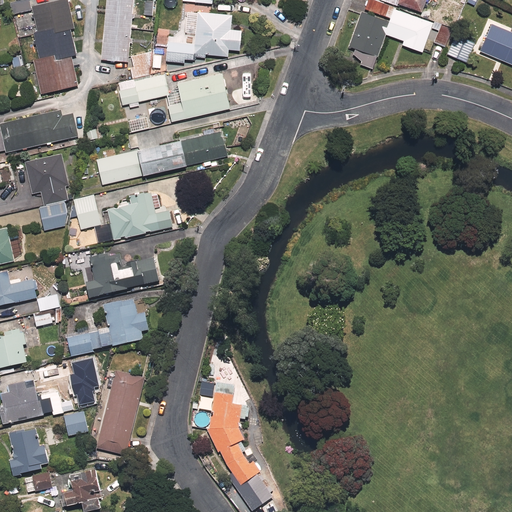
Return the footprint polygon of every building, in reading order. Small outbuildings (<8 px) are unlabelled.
[(31,9),(28,0),(15,0),(5,3),(8,15),(31,9)] [(71,53),(73,53),(66,0),(43,0),(30,2),(31,11),(29,11),(31,32),(29,32),(31,47),(33,46),(35,58),(71,53)] [(132,0),(104,0),(99,58),(126,61),(132,0)] [(364,0),(361,8),(389,19),(394,7),(375,0),(364,0)] [(425,0),(395,0),(395,3),(420,14),(425,0)] [(388,22),(384,33),(403,41),(401,45),(421,54),(434,24),(394,7),(389,19),(388,22)] [(197,10),(193,44),(165,41),(163,62),(181,63),(182,57),(192,58),(205,59),(206,54),(226,56),(227,49),(241,50),(243,29),(229,27),(230,13),(197,10)] [(388,22),(360,10),(345,46),(374,58),(384,33),(388,22)] [(511,28),(492,20),(479,52),(511,65),(511,28)] [(474,40),(454,32),(445,53),(466,62),(474,40)] [(37,93),(76,87),(71,53),(35,58),(33,59),(37,93)] [(131,55),(131,79),(149,74),(149,55),(131,55)] [(161,56),(152,55),(151,67),(161,68),(161,56)] [(149,74),(131,79),(115,83),(121,105),(128,103),(130,108),(139,106),(138,101),(170,93),(164,71),(149,74)] [(222,73),(175,83),(179,102),(166,104),(170,122),(230,110),(222,73)] [(0,131),(5,154),(73,137),(66,109),(0,125),(0,131)] [(96,137),(94,125),(84,127),(87,139),(96,137)] [(212,164),(211,159),(225,156),(219,130),(178,139),(184,165),(202,161),(203,166),(212,164)] [(137,132),(126,135),(129,149),(141,145),(137,132)] [(133,149),(140,177),(184,167),(184,165),(178,139),(133,149)] [(140,177),(133,149),(93,158),(99,186),(140,177)] [(21,161),(30,193),(38,190),(42,203),(69,195),(57,151),(21,161)] [(147,190),(129,193),(130,200),(103,206),(110,240),(170,227),(166,208),(151,212),(147,190)] [(101,223),(91,191),(70,197),(79,229),(101,223)] [(61,199),(37,206),(45,232),(69,225),(61,199)] [(6,225),(0,226),(0,261),(15,258),(6,225)] [(118,270),(117,265),(113,252),(88,258),(93,278),(83,281),(87,297),(158,281),(153,257),(126,263),(128,268),(118,270)] [(7,270),(0,271),(0,305),(35,298),(31,279),(10,283),(7,270)] [(58,294),(35,298),(37,312),(61,308),(58,294)] [(103,304),(108,328),(66,337),(70,357),(145,341),(143,332),(150,330),(146,311),(139,313),(136,297),(103,304)] [(53,312),(32,315),(34,328),(56,324),(53,312)] [(0,368),(29,362),(25,344),(28,343),(25,327),(22,328),(0,332),(0,368)] [(65,359),(33,366),(37,385),(69,378),(65,359)] [(105,387),(110,388),(93,448),(124,457),(145,380),(115,372),(113,377),(108,375),(105,387)] [(0,419),(1,425),(52,413),(52,415),(62,413),(62,411),(57,389),(37,394),(34,380),(5,386),(6,392),(0,393),(0,419)] [(237,442),(239,441),(236,435),(243,397),(214,392),(207,430),(241,486),(258,475),(237,442)] [(89,434),(83,410),(62,415),(68,439),(89,434)] [(36,428),(10,432),(14,457),(8,458),(11,475),(42,470),(41,463),(50,462),(47,444),(39,445),(36,428)] [(60,493),(62,508),(77,506),(77,511),(78,511),(99,509),(93,468),(79,470),(80,476),(71,478),(73,491),(60,493)] [(24,476),(27,492),(50,488),(47,472),(24,476)]
